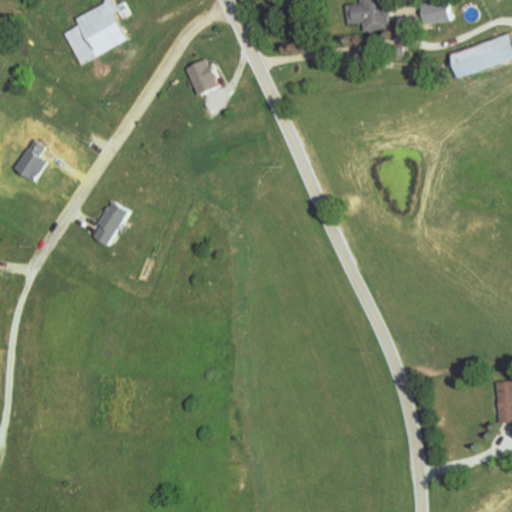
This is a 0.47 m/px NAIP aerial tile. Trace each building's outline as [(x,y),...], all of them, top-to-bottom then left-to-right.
[(69,32),(85,64),(134,39),(122,14),(125,12),(128,18),(136,13),(130,1),(122,5),(119,0),(110,0),(112,2),(82,17),(85,24),(69,32)] [(398,28),(396,16),(399,16),(398,9),(395,9),(393,0),(367,0),(368,2),(358,3),(359,5),(354,6),(356,22),(361,21),(362,23),(371,22),(372,31),(398,28)] [(432,23),(431,13),(430,2),(448,0),(457,0),(459,20),(432,23)] [(455,53),(464,77),(511,60),(511,33),(505,36),(455,53)] [(410,55),(409,45),(400,46),(401,55),(410,55)] [(205,95),(225,86),(222,78),(225,77),(221,69),(223,69),(221,66),(219,62),(215,64),(212,59),(193,68),(205,95)] [(113,245),(135,211),(119,201),(115,206),(114,205),(112,208),(103,223),(106,225),(103,230),(99,236),(113,245)] [(506,423),(511,423),(511,380),(503,381),(506,423)]
